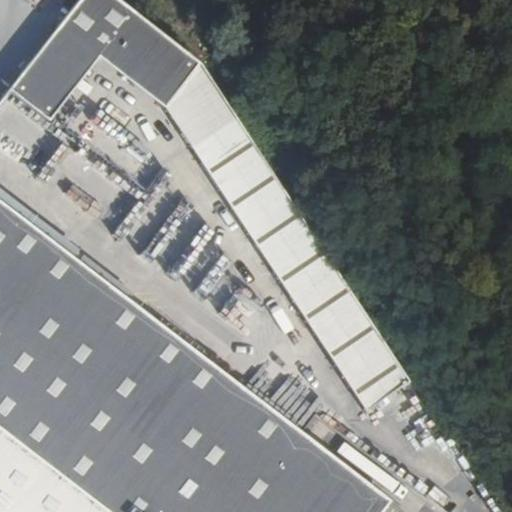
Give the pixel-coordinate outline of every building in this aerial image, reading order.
[(137,7),(127,0),(77,0),(61,22),(102,53),(137,7)] [(137,7),(102,53),(168,103),(362,402),(407,375),(203,58),(137,7)] [(249,342),(270,317),(217,274),(228,261),(205,242),(215,230),(158,183),(116,233),(249,342)] [(0,511),(270,511),(257,501),(310,433),(0,192),(0,511)] [(381,511),(393,498),(310,433),(257,501),(270,511),(381,511)]
